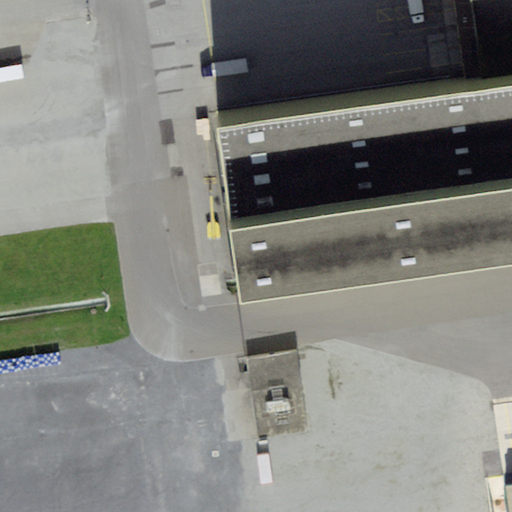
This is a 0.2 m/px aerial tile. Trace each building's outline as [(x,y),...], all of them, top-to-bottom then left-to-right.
[(511,80),(511,0),(466,0),(478,85),(511,80)] [(511,80),(478,85),(219,122),(233,225),(511,185),(511,80)] [(511,185),(233,225),(243,298),(511,259),(511,185)] [(298,351),(247,358),(251,388),(302,382),(298,351)] [(226,511),(214,414),(0,440),(0,511),(226,511)]
